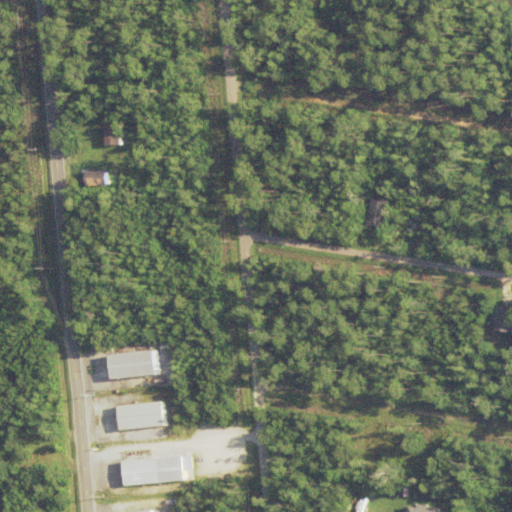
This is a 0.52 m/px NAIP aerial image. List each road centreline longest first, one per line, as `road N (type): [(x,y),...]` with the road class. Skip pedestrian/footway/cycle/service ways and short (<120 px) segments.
road 1 (residential): [(267,511),(227,0)]
road 2 (tertiary): [(88,511),(48,0)]
road 3 (residential): [(234,85),(511,129)]
road 4 (residential): [(247,235),(511,276)]
road 5 (residential): [(258,384),(511,425)]
